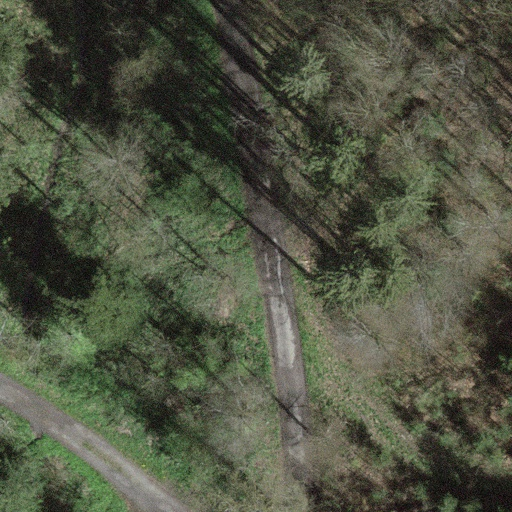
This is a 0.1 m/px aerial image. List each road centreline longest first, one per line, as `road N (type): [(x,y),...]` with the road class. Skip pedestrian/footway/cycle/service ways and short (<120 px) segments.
road 1 (track): [(252,0),(305,511)]
road 2 (track): [(0,390),(171,511)]
